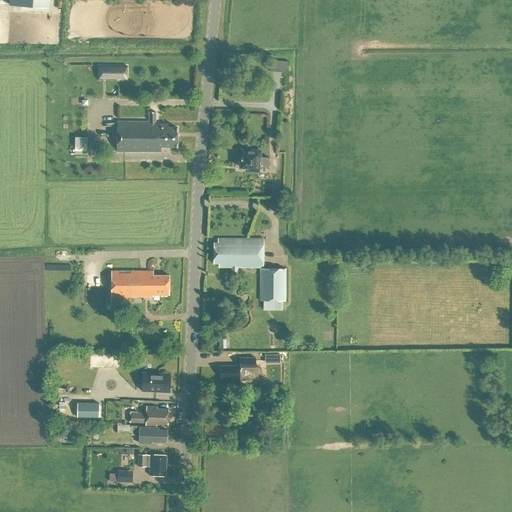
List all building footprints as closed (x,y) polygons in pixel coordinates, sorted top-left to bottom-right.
[(127,60),(99,61),(100,75),(128,74),(127,60)] [(270,60),(269,71),(288,73),(289,61),(270,60)] [(158,123),(149,123),(119,122),(118,152),(162,153),(163,147),(179,147),(179,128),(171,127),(171,124),(158,124),(158,123)] [(90,152),(90,144),(78,144),(78,153),(90,152)] [(271,168),(272,159),(263,158),(263,151),(241,149),(240,168),(248,169),(247,173),(261,174),(262,168),(271,168)] [(238,267),(260,267),(263,267),(263,239),(219,238),(219,242),(214,242),(213,263),(219,263),(219,267),(231,267),(231,276),(238,276),(238,267)] [(263,268),(263,267),(260,267),(260,300),(285,301),(286,268),(263,268)] [(112,298),(153,297),(153,295),(170,295),(170,276),(153,276),(153,271),(112,271),(112,298)] [(130,315),(131,324),(142,324),(141,315),(130,315)] [(114,367),(114,353),(101,353),(100,367),(114,367)] [(240,358),(240,366),(229,366),(229,367),(221,367),(221,369),(219,370),(219,373),(221,374),(221,377),(231,376),(231,378),(240,378),(240,374),(247,374),(247,368),(256,367),(260,367),(260,360),(263,360),(262,354),(255,354),(256,357),(240,358)] [(153,387),(153,391),(163,391),(163,388),(169,388),(170,377),(163,377),(163,373),(150,373),(150,376),(142,376),(142,390),(151,391),(151,387),(153,387)] [(99,403),(77,402),(77,417),(99,417),(99,403)] [(160,406),(149,406),(148,414),(132,414),(132,423),(148,424),(148,425),(158,426),(158,425),(170,425),(171,409),(160,408),(160,406)] [(229,421),(216,421),(216,424),(206,423),(206,434),(215,434),(215,436),(229,436),(229,421)] [(133,435),(133,425),(125,425),(125,424),(120,424),(120,425),(119,425),(119,435),(133,435)] [(169,443),(170,430),(160,430),(160,428),(143,427),(142,444),(154,444),(154,442),(169,443)] [(151,475),(166,476),(166,455),(140,454),(130,454),(129,460),(140,460),(140,464),(140,467),(151,467),(151,475)] [(132,478),(132,474),(123,474),(117,473),(117,481),(132,482),(132,478)]
